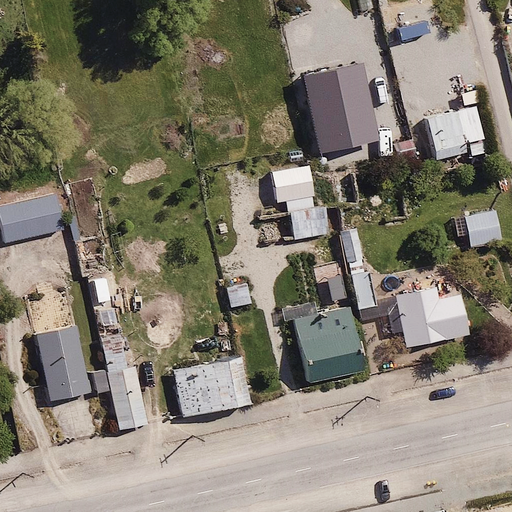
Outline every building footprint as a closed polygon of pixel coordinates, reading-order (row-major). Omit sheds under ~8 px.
[(461,49),(453,25),(414,38),(430,82),(447,76),(451,87),(471,80),(467,69),(482,64),(475,44),(461,49)] [(473,104),(422,113),(430,159),(465,153),(462,140),(479,137),(473,104)] [(393,135),(391,110),(379,111),(382,136),(393,135)] [(483,154),(446,161),(449,177),(485,170),(483,154)] [(310,165),(270,167),(274,204),(288,203),(290,238),(313,237),(310,165)] [(0,199),(0,226),(3,240),(60,227),(51,188),(0,199)] [(463,211),(464,245),(498,245),(497,210),(463,211)] [(358,228),(338,232),(347,302),(359,300),(361,310),(376,308),(371,269),(364,270),(358,228)] [(450,281),(393,294),(403,350),(447,341),(443,316),(456,313),(450,281)] [(225,286),(229,307),(249,303),(246,282),(225,286)] [(292,314),(301,383),(360,375),(350,306),(292,314)] [(75,328),(34,334),(44,397),(85,390),(75,328)] [(134,328),(96,335),(102,372),(91,374),(94,392),(106,390),(109,401),(98,403),(105,445),(120,442),(118,427),(146,423),(135,358),(139,358),(134,328)] [(168,366),(178,415),(253,398),(243,350),(168,366)]
